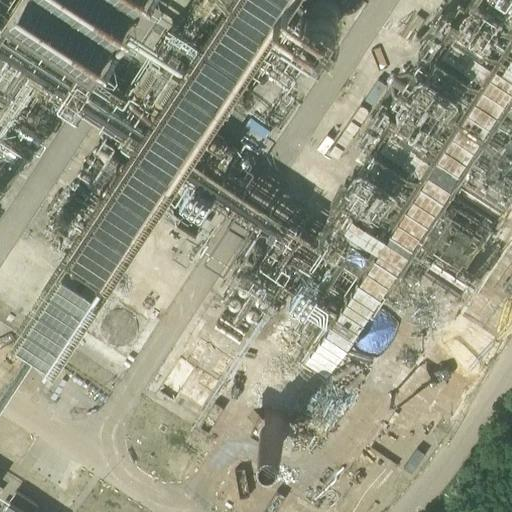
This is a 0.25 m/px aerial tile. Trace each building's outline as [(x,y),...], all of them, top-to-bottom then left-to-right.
[(0,0),(0,20),(73,66),(113,0),(0,0)] [(511,177),(511,0),(454,0),(353,174),(340,167),(326,178),(346,202),(332,226),(355,240),(340,265),(323,255),(346,282),(310,344),(322,359),(315,362),(317,367),(301,381),(328,368),(325,361),(337,355),(402,244),(428,259),(417,278),(445,295),(507,187),(499,183),(511,177)] [(263,122),(279,133),(297,105),(281,95),(263,122)] [(17,336),(51,357),(151,195),(129,181),(126,186),(113,178),(17,336)] [(301,293),(334,307),(343,286),(310,271),(301,293)] [(256,359),(232,399),(312,448),(350,385),(336,376),(305,426),(251,393),(268,366),(256,359)] [(47,496),(67,509),(73,499),(53,486),(47,496)] [(29,511),(10,500),(1,511),(29,511)]
